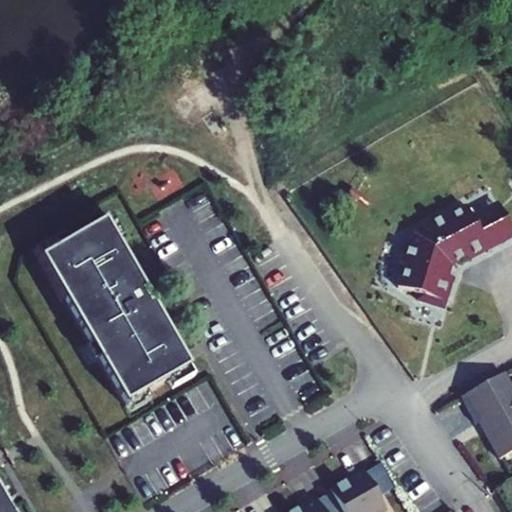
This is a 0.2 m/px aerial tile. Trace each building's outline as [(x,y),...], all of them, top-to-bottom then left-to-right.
[(470,216),(486,248),(511,235),(511,232),(497,202),(470,216)] [(445,274),(448,263),(463,255),(465,259),(486,248),(470,216),(465,207),(446,216),(444,212),(422,223),(424,227),(412,233),(410,240),(406,239),(399,262),(404,263),(397,286),(418,292),(417,298),(442,305),(451,275),(445,274)] [(189,370),(103,222),(39,259),(125,406),(189,370)] [(511,391),(502,375),(459,398),(474,425),(477,423),(481,421),(486,430),(484,435),(498,460),(511,452),(511,391)] [(481,421),(477,423),(484,435),(486,430),(481,421)] [(340,511),(380,511),(384,510),(377,498),(394,488),(380,465),(363,474),(344,485),(343,483),(329,491),(330,493),(336,504),(340,511)] [(362,472),(343,483),(344,485),(363,474),(362,472)] [(316,502),(321,511),(323,511),(336,504),(330,493),(316,502)] [(0,511),(9,511),(0,495),(0,511)] [(314,499),(295,510),(296,511),(297,511),(316,502),(314,499)] [(340,511),(336,504),(323,511),(321,511),(316,502),(297,511),(296,511),(295,510),(292,511),(340,511)]
